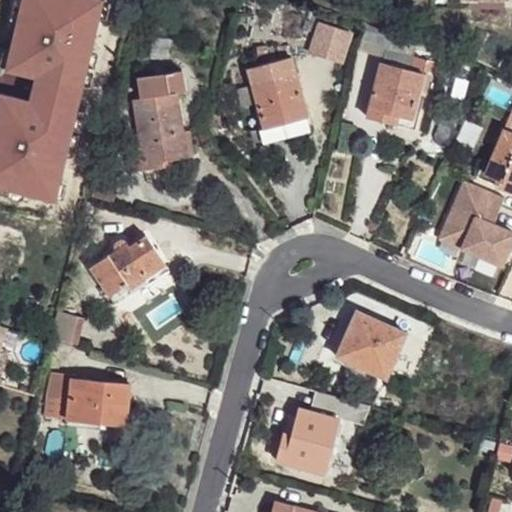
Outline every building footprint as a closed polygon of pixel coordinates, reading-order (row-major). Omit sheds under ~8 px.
[(103,0),(24,0),(9,67),(38,75),(33,98),(4,91),(0,108),(0,183),(60,198),(103,0)] [(383,51),(380,62),(366,115),(378,118),(389,121),(391,112),(410,117),(422,71),(425,60),(383,51)] [(293,56),(252,65),(254,82),(240,86),(245,104),(260,100),(266,126),(308,115),(293,56)] [(139,73),(141,95),(180,89),(188,88),(186,66),(139,73)] [(141,95),(135,96),(141,141),(124,143),(129,168),(159,164),(165,163),(163,157),(172,156),(174,156),(188,154),(184,127),(180,89),(141,95)] [(410,117),(391,112),(389,121),(414,127),(417,118),(410,117)] [(511,113),(510,113),(484,172),(499,178),(503,181),(505,176),(511,179),(511,113)] [(266,126),(260,126),(264,138),(289,132),(310,126),(308,115),(266,126)] [(193,126),(184,127),(188,154),(196,153),(193,126)] [(511,179),(505,176),(503,181),(499,178),(497,185),(511,191),(511,179)] [(504,197),(465,178),(441,232),(463,241),(461,247),(479,255),(500,264),(511,238),(511,231),(492,223),(504,197)] [(114,248),(91,264),(111,292),(126,282),(127,283),(163,258),(146,232),(128,243),(126,240),(122,238),(119,237),(116,237),(114,240),(114,244),(114,248)] [(441,232),(439,237),(461,247),(463,241),(441,232)] [(167,266),(163,258),(127,283),(132,290),(155,275),(167,266)] [(86,315),(61,307),(54,335),(79,342),(86,315)] [(373,315),(357,308),(337,355),(387,375),(391,367),(406,328),(373,315)] [(129,380),(71,376),(69,415),(105,418),(125,420),(126,406),(129,380)] [(311,408),(299,406),(292,433),(282,431),(280,440),(275,458),(324,472),(339,416),(363,422),(367,404),(316,390),(311,408)] [(105,418),(69,415),(67,422),(105,425),(105,418)] [(274,511),(308,511),(278,502),(274,511)]
